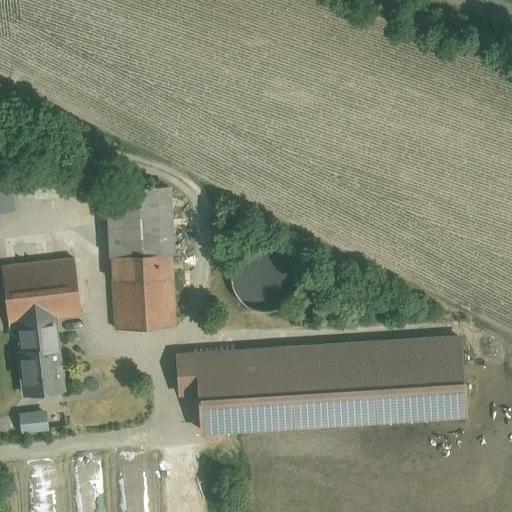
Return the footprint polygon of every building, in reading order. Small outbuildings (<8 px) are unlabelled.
[(178,323),(164,187),(108,193),(121,328),(178,323)] [(300,285),(300,280),(300,275),(298,268),(294,262),(290,257),(286,254),(281,251),(274,249),(269,249),(261,250),(256,252),(251,255),(246,260),(243,265),(240,270),(239,275),(238,281),(239,288),(241,293),(244,298),(248,303),(253,307),(258,309),(265,311),(271,311),(276,310),(282,308),(287,306),(291,302),(296,296),(298,292),(300,285)] [(77,267),(12,272),(15,320),(25,319),(31,394),(69,391),(63,319),(81,318),(77,267)] [(452,338),(180,354),(182,382),(204,381),(207,429),(456,415),(452,338)] [(11,415),(12,434),(40,433),(39,415),(11,415)]
